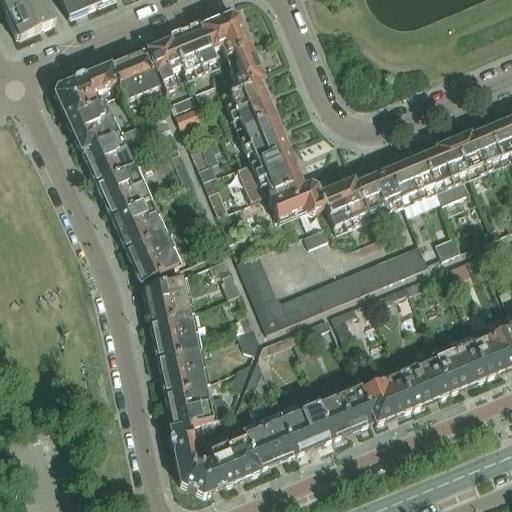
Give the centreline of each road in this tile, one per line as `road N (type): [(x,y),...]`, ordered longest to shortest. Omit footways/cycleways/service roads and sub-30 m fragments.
road 1 (residential): [(157,511),(101,268),(30,117),(3,85)]
road 2 (residential): [(279,0),(323,109),(360,136),(511,77)]
road 3 (residential): [(511,400),(240,511)]
road 4 (residential): [(3,85),(206,0)]
road 5 (secondary): [(382,511),(511,458)]
